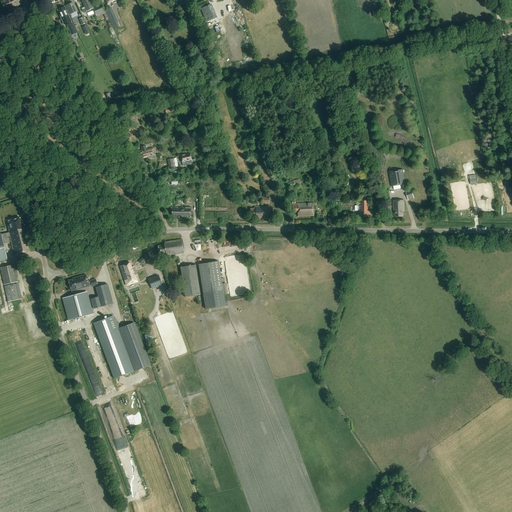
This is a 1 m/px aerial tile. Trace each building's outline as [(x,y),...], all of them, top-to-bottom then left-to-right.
[(14,9),(24,4),(21,0),(7,0),(1,3),(5,10),(13,7),(14,9)] [(81,0),(86,12),(93,9),(89,0),(81,0)] [(70,15),(76,13),(72,4),(66,7),(70,15)] [(106,21),(108,20),(104,11),(102,5),(93,9),(97,17),(103,14),(106,21)] [(64,7),(57,10),(64,25),(71,22),(64,7)] [(104,11),(108,20),(109,19),(113,29),(119,26),(117,22),(118,22),(111,7),(105,10),(105,11),(104,11)] [(72,23),(67,25),(71,35),(77,33),(72,23)] [(148,160),(155,158),(153,149),(146,151),(146,147),(141,148),(142,152),(137,153),(139,160),(147,158),(148,160)] [(182,166),(192,163),(193,163),(192,162),(195,161),(195,159),(191,160),(190,153),(180,156),(182,166)] [(167,161),(169,169),(178,167),(176,158),(167,161)] [(405,184),(403,169),(389,172),(391,186),(405,184)] [(406,192),(408,200),(414,198),(412,190),(406,192)] [(261,196),(261,205),(269,205),(269,196),(261,196)] [(365,201),(359,201),(359,215),(361,215),(361,217),(369,217),(369,215),(371,215),(371,211),(370,211),(370,208),(371,208),(371,200),(365,200),(365,201)] [(314,217),(313,204),(313,202),(295,203),(295,201),(292,201),(293,214),(297,213),(298,218),(314,217)] [(394,217),(403,217),(403,212),(404,212),(404,210),(404,201),(393,201),(393,213),(394,213),(394,217)] [(179,216),(179,218),(190,217),(190,207),(172,207),(172,216),(179,216)] [(255,218),(269,218),(269,208),(255,208),(254,209),(250,209),(251,216),(255,216),(255,218)] [(14,256),(30,252),(24,229),(23,229),(20,219),(8,222),(10,226),(8,226),(9,230),(9,233),(1,235),(1,234),(0,234),(0,260),(7,259),(3,244),(10,243),(9,237),(10,237),(14,256)] [(166,256),(184,253),(182,239),(165,242),(164,245),(158,246),(160,255),(165,254),(166,256)] [(132,266),(131,266),(130,262),(120,265),(127,285),(138,281),(132,266)] [(218,262),(198,265),(205,309),(225,305),(218,262)] [(5,285),(18,282),(14,265),(0,268),(5,285)] [(200,295),(195,265),(180,267),(185,297),(200,295)] [(73,280),(69,281),(71,291),(89,286),(86,275),(73,278),(73,280)] [(158,275),(148,279),(152,290),(162,286),(158,275)] [(107,283),(96,287),(98,293),(101,306),(113,303),(107,283)] [(86,292),(63,299),(69,321),(91,314),(86,292)] [(113,316),(93,323),(114,379),(151,365),(135,322),(118,328),(113,316)] [(104,364),(102,358),(95,361),(97,367),(104,364)]
